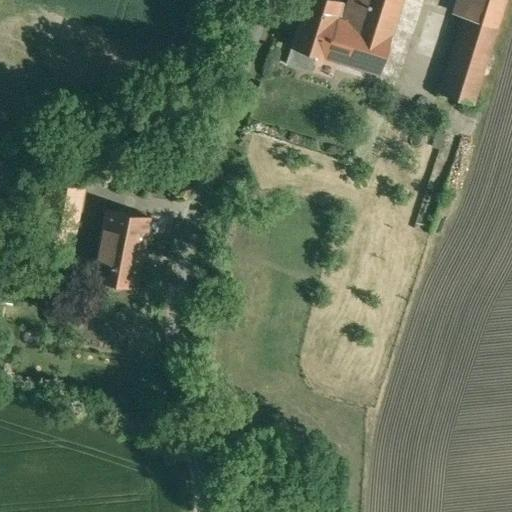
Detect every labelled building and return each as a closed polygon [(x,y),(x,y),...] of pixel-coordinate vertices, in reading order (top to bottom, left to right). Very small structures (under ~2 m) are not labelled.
[(342,1),(337,0),(305,0),(291,46),(292,47),(287,63),(310,71),(315,55),(331,60),(344,19),(337,17),(342,1)] [(349,0),(349,4),(344,19),(331,60),(378,74),(401,0),(349,0)] [(468,0),(463,16),(464,17),(440,93),(472,103),(504,0),(468,0)] [(82,187),(51,181),(43,225),(39,224),(30,277),(48,280),(50,265),(51,265),(58,228),(74,231),(82,187)] [(149,217),(107,209),(93,278),(135,286),(149,217)] [(85,291),(54,285),(51,298),(61,300),(62,296),(83,300),(85,291)] [(270,487),(254,483),(248,504),(265,508),(270,487)]
